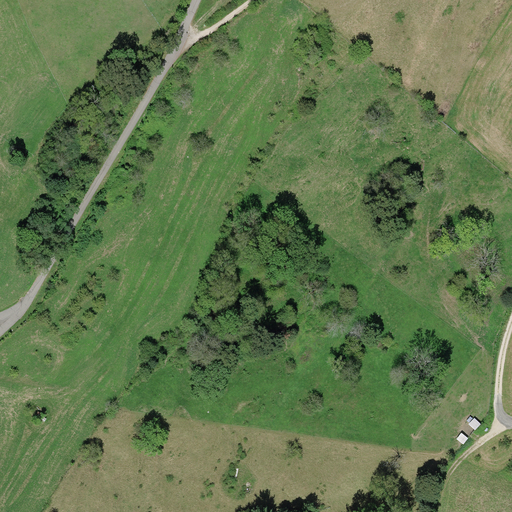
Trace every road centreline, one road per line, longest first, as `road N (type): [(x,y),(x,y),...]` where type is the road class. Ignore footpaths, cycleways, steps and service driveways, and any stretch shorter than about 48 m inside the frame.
road 1 (unclassified): [(173,55),(21,310),(0,316)]
road 2 (track): [(511,424),(458,456),(435,511)]
